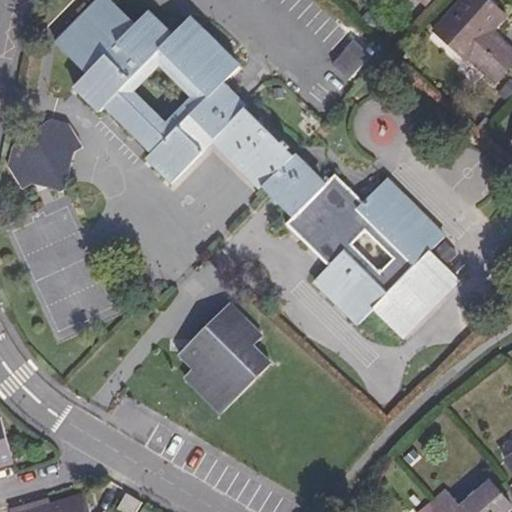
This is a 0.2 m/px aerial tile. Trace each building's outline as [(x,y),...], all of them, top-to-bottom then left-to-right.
[(432,251),(447,237),(388,179),(365,202),(338,175),(327,186),(291,150),(293,147),(287,141),(284,143),(224,85),(241,67),(192,18),(174,36),(150,12),(137,26),(110,0),(98,0),(56,43),(88,75),(76,87),(102,112),(108,106),(155,152),(150,157),(175,183),(216,141),(262,187),(295,219),(289,225),(330,266),(316,280),(361,325),(376,310),(405,339),(462,281),(432,251)] [(508,18),(488,0),(465,0),(437,32),(468,59),(470,57),(498,81),(511,65),(511,48),(504,42),(501,46),(491,37),(508,18)] [(373,57),(356,41),(334,65),(351,81),(373,57)] [(54,119),(32,132),(33,136),(15,147),(10,165),(24,188),(34,182),(64,191),(67,189),(77,153),(85,147),(70,123),(54,119)] [(451,152),(452,202),(493,202),(493,152),(451,152)] [(470,269),(462,260),(454,268),(463,276),(470,269)] [(246,315),(233,302),(198,337),(211,350),(219,335),(226,335),(246,315)] [(264,332),(246,315),(226,335),(219,335),(211,350),(198,337),(182,354),(182,357),(194,370),(188,377),(188,382),(219,412),(226,413),(257,382),(262,377),(271,368),(272,361),(257,345),(263,340),(264,332)] [(0,462),(15,458),(2,415),(0,415),(0,462)] [(449,489),(422,511),(510,511),(511,511),(511,501),(493,480),(463,506),(449,489)] [(130,494),(121,509),(126,511),(138,511),(144,503),(130,494)] [(27,506),(13,510),(13,511),(92,511),(87,495),(53,505),(29,511),(27,506)] [(51,499),(27,506),(29,511),(53,505),(51,499)]
